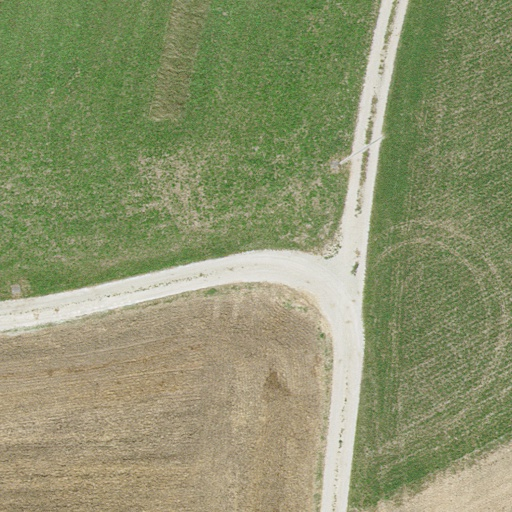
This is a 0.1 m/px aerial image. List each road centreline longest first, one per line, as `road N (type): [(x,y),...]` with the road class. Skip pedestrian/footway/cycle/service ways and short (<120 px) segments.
road 1 (track): [(392,0),(367,97),(340,286),(329,511)]
road 2 (track): [(340,286),(279,267),(0,317)]
